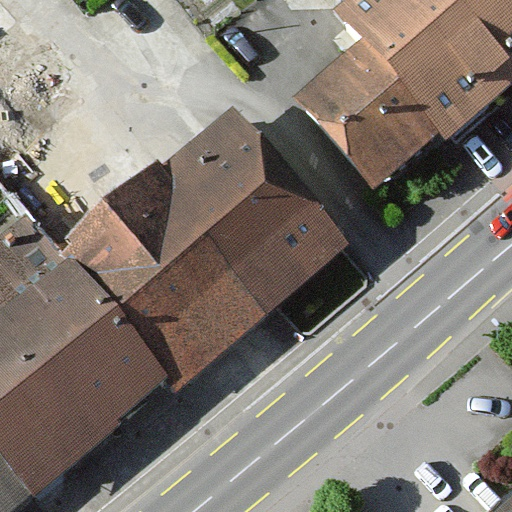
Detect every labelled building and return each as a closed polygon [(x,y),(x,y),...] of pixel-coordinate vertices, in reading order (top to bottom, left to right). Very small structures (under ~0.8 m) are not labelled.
[(511,89),(511,0),(365,0),(340,24),(360,45),(452,144),(511,89)] [(0,192),(25,224),(161,395),(262,315),(334,259),(230,127),(158,184),(26,18),(0,38),(0,192)] [(360,45),(287,113),(379,212),(452,144),(360,45)] [(0,464),(29,500),(161,395),(25,224),(0,243),(0,464)] [(0,511),(13,511),(29,500),(0,464),(0,511)] [(511,511),(511,498),(495,511),(511,511)]
